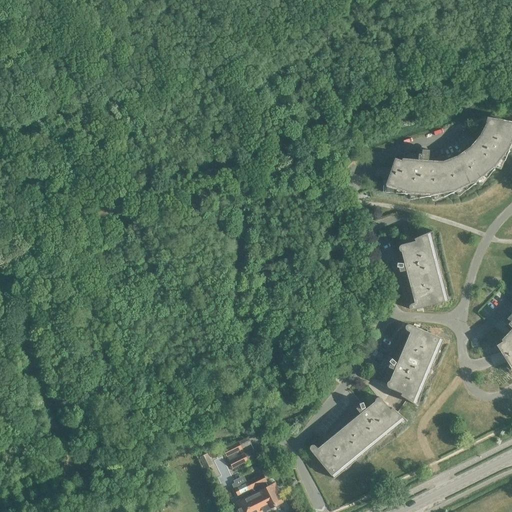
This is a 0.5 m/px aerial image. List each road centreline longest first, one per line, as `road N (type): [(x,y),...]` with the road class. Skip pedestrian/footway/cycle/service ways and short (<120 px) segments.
road 1 (track): [(0,248),(511,75)]
road 2 (residential): [(390,314),(392,285),(352,168),(457,128)]
road 3 (residential): [(323,511),(294,453),(297,440),(390,314)]
road 4 (residential): [(511,209),(471,270),(459,320)]
road 5 (secondary): [(401,511),(511,456)]
